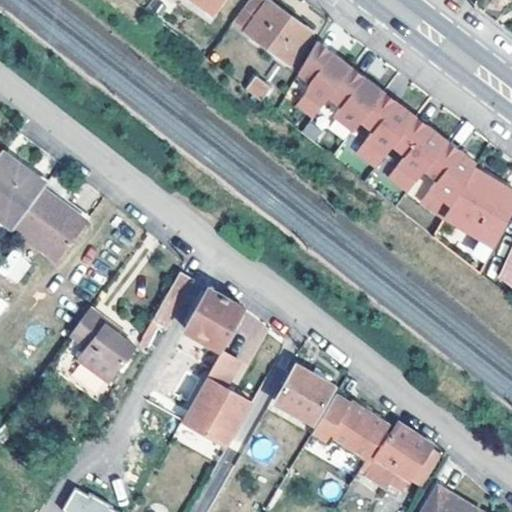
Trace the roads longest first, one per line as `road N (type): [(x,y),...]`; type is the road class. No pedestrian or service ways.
road 1 (residential): [(0,85),(511,478)]
road 2 (secondary): [(511,92),(390,0)]
